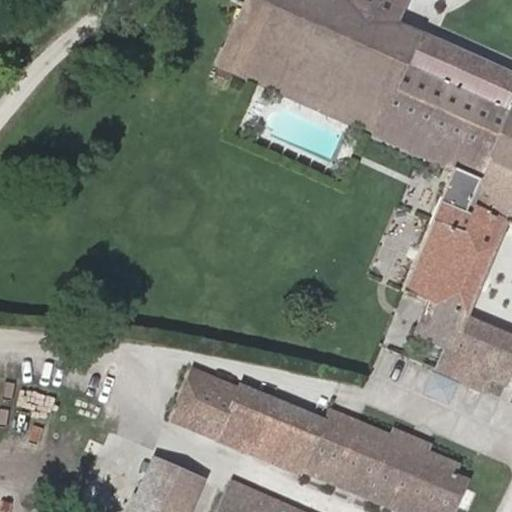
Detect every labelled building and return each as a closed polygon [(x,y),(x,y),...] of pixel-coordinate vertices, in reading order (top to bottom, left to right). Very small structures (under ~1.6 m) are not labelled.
[(246,0),(224,50),(218,64),(453,170),(399,290),(426,302),(414,331),(444,345),(462,354),(451,376),(484,391),(491,377),(506,384),(511,370),(511,335),(466,315),(506,224),(511,226),(511,75),(398,24),(408,0),(246,0)] [(213,62),(218,64),(224,50),(219,48),(213,62)] [(211,81),(224,88),(230,75),(216,69),(211,81)] [(433,368),(451,376),(462,354),(444,345),(433,368)] [(183,423),(204,376),(191,370),(171,418),(183,423)] [(183,423),(302,475),(303,471),(399,511),(452,511),(465,481),(452,476),(354,434),(239,384),(237,390),(204,376),(183,423)] [(389,439),(358,426),(354,434),(452,476),(456,467),(424,453),(427,447),(392,432),(389,439)] [(185,511),(201,477),(150,456),(125,511),(185,511)] [(229,485),(217,511),(296,511),(256,494),(255,496),(229,485)]
